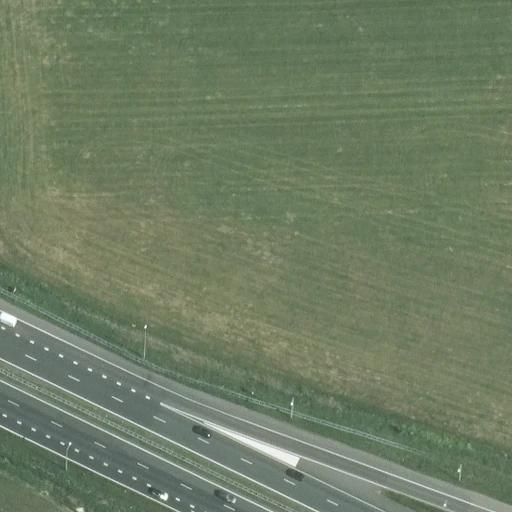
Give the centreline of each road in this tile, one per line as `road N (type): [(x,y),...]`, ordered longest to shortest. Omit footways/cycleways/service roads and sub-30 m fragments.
road 1 (unclassified): [(511,450),(184,249),(0,59)]
road 2 (motorway): [(473,511),(302,449),(156,418)]
road 3 (motorway): [(0,398),(234,511)]
road 4 (motorway): [(350,511),(156,418)]
road 5 (motorway): [(156,418),(0,343)]
